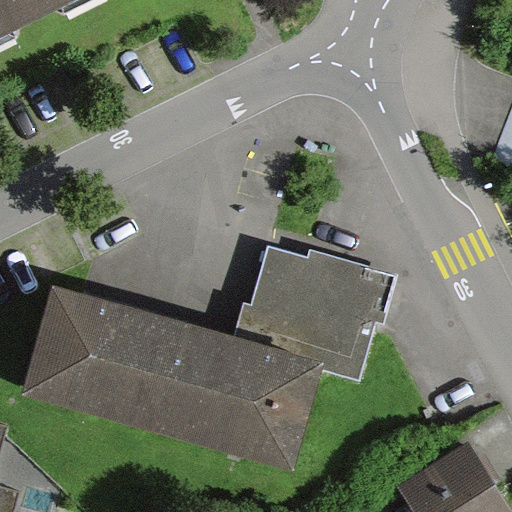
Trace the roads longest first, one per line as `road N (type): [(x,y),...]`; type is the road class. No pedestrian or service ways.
road 1 (residential): [(376,48),(248,105),(0,248)]
road 2 (residential): [(376,48),(387,111),(511,353)]
